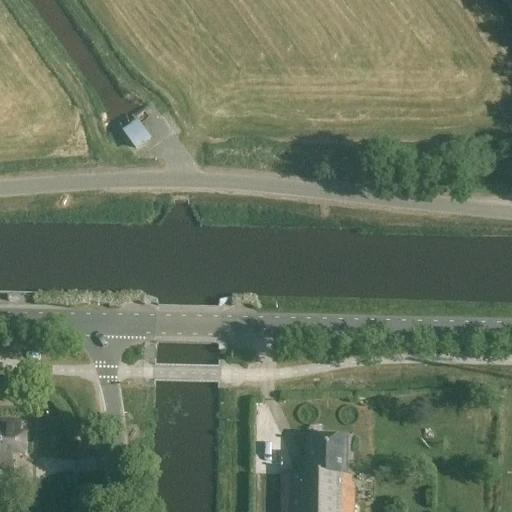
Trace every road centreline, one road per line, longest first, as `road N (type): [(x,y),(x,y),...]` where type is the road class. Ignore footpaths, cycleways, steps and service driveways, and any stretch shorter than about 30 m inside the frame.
road 1 (unclassified): [(511,213),(191,180),(0,188)]
road 2 (tertiary): [(511,331),(218,326)]
road 3 (unclassified): [(117,511),(106,324)]
